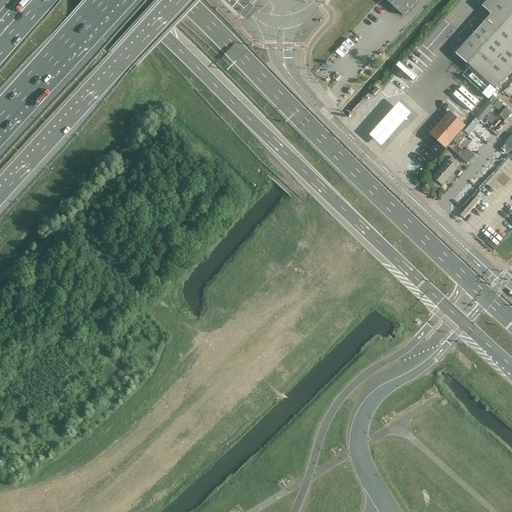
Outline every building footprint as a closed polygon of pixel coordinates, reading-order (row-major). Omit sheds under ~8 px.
[(385,0),(404,16),(418,0),(385,0)] [(496,90),(511,72),(511,0),(487,0),(483,6),(491,14),(456,53),(496,90)] [(477,115),(498,130),(511,109),(511,108),(491,94),(477,115)] [(445,149),(448,146),(450,148),(460,156),(464,152),(452,141),(466,126),(466,125),(472,118),(470,115),(473,111),(461,100),(450,112),(449,111),(429,133),(445,149)] [(370,133),(382,144),(412,112),(400,101),(370,133)] [(456,168),(455,168),(460,163),(452,156),(433,177),(442,184),(456,168)]
